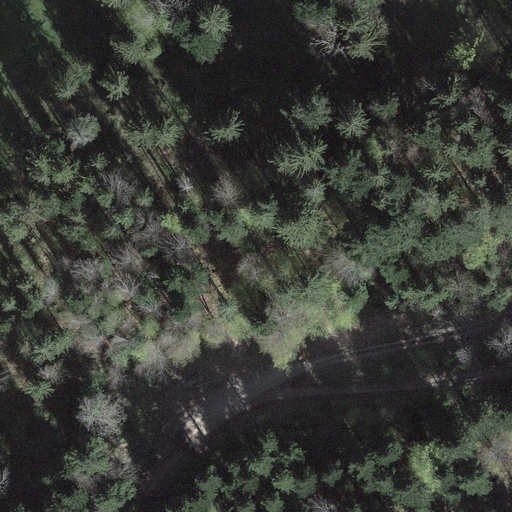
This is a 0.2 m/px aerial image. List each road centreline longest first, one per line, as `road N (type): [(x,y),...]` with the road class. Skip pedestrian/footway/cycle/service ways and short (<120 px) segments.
road 1 (track): [(511,314),(331,364),(264,393),(230,413),(126,511)]
road 2 (track): [(264,393),(316,395),(511,368)]
